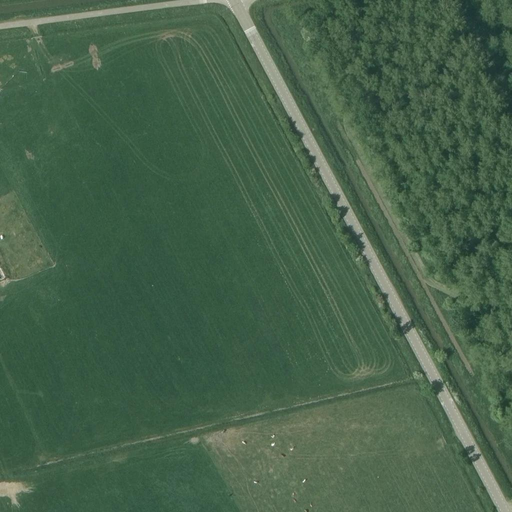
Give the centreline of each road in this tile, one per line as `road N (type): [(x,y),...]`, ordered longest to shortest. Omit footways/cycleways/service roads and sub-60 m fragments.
road 1 (tertiary): [(508,511),(230,0)]
road 2 (unclassified): [(0,29),(220,0)]
